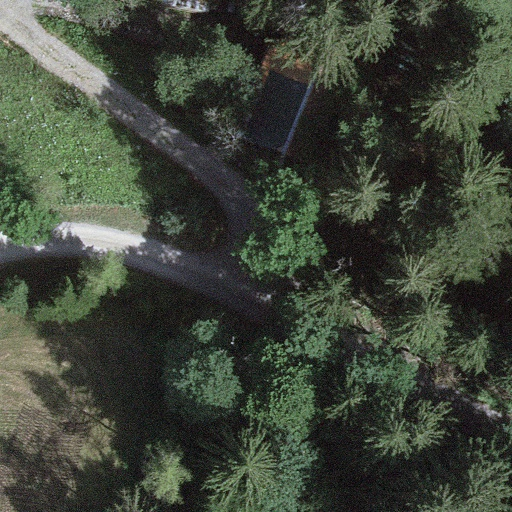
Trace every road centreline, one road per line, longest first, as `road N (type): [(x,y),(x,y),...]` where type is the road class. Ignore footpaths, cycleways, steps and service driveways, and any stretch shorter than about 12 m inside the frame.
road 1 (track): [(0,242),(96,236),(228,282),(312,261)]
road 2 (track): [(312,261),(511,400)]
